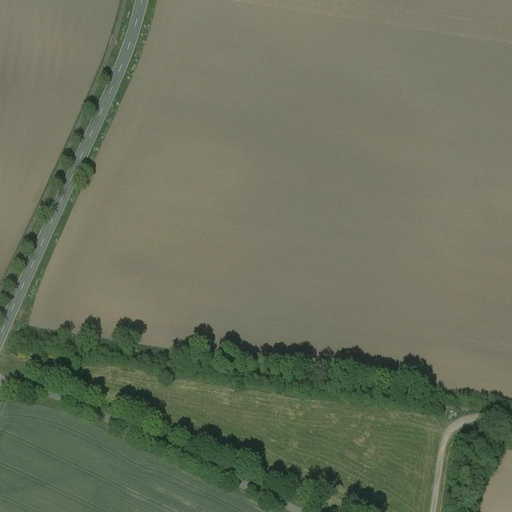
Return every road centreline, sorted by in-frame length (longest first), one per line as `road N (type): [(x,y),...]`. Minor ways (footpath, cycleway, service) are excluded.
road 1 (tertiary): [(0,337),(97,122),(141,0)]
road 2 (unclassified): [(0,378),(292,511)]
road 3 (track): [(432,511),(443,442),(455,427),(478,418),(511,421)]
